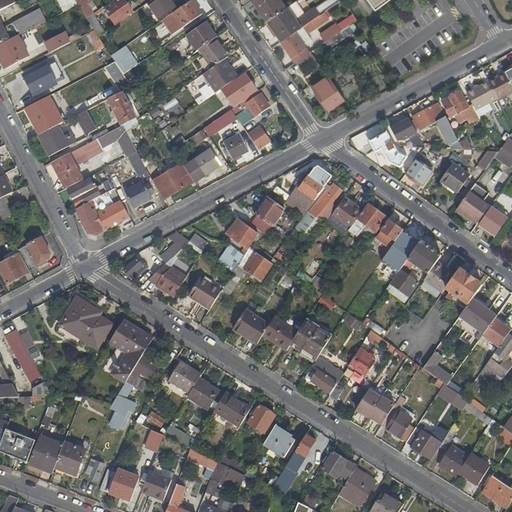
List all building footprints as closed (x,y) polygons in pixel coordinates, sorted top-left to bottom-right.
[(0,0),(0,10),(12,4),(10,0),(0,0)] [(63,0),(69,8),(82,1),(80,0),(63,0)] [(97,11),(89,0),(80,0),(82,1),(91,15),(97,11)] [(114,0),(109,4),(119,20),(136,8),(137,7),(131,0),(114,0)] [(178,0),(151,0),(164,18),(175,10),(182,5),(178,0)] [(175,10),(184,24),(205,9),(198,0),(188,0),(182,5),(175,10)] [(287,0),(258,0),(271,16),(289,3),(287,0)] [(377,0),(389,17),(405,6),(401,1),(402,0),(412,0),(412,1),(413,2),(416,0),(377,0)] [(289,3),(271,16),(285,37),(299,27),(306,22),(292,2),(289,3)] [(328,7),(315,16),(319,23),(332,14),(328,7)] [(0,41),(8,37),(9,40),(45,21),(39,8),(3,27),(0,21),(0,41)] [(104,23),(97,11),(91,15),(99,27),(104,23)] [(222,32),(211,18),(191,32),(201,47),(202,46),(221,33),(222,32)] [(339,19),(325,30),(329,37),(344,26),(339,19)] [(103,34),(109,30),(104,23),(99,27),(103,34)] [(99,27),(92,31),(103,48),(109,43),(103,34),(99,27)] [(299,27),(285,37),(293,48),(294,47),(297,52),(310,43),(299,27)] [(231,54),(234,52),(221,33),(202,46),(216,65),(227,57),(231,54)] [(34,47),(40,58),(63,46),(58,35),(34,47)] [(9,40),(0,44),(0,61),(4,69),(20,61),(9,40)] [(299,58),(313,48),(310,43),(297,52),(296,53),(299,58)] [(313,48),(299,58),(304,64),(313,57),(318,65),(326,60),(316,46),(313,48)] [(235,66),(237,64),(231,54),(227,57),(235,66)] [(207,71),(219,89),(235,78),(241,74),(243,73),(237,64),(235,66),(227,57),(216,65),(207,71)] [(120,58),(114,62),(124,81),(123,82),(126,89),(127,88),(136,84),(120,58)] [(44,62),(23,73),(35,96),(56,85),(44,62)] [(499,96),(500,99),(511,91),(511,66),(506,70),(506,69),(489,78),(490,79),(499,96)] [(332,69),(315,81),(332,104),(348,93),(332,69)] [(241,74),(235,78),(247,97),(253,93),(252,91),(260,85),(250,70),(242,75),(241,74)] [(490,79),(467,90),(480,115),(492,109),(488,102),(499,96),(490,79)] [(465,86),(442,98),(451,115),(455,113),(460,121),(469,117),(472,122),(481,118),(480,115),(467,90),(465,86)] [(69,87),(51,97),(61,116),(79,106),(69,87)] [(272,103),(261,87),(253,93),(247,97),(245,99),(253,110),(257,107),(260,112),(272,103)] [(142,115),(127,88),(126,89),(112,96),(126,123),(142,115)] [(225,92),(219,94),(223,104),(228,102),(225,92)] [(174,98),(164,108),(168,112),(178,102),(174,98)] [(235,106),(243,117),(253,110),(245,99),(235,106)] [(436,102),(413,113),(421,127),(436,119),(445,134),(454,130),(446,114),(443,115),(436,102)] [(159,109),(151,114),(155,119),(163,114),(159,109)] [(87,110),(76,116),(86,134),(96,128),(87,110)] [(397,126),(402,136),(416,129),(410,118),(397,126)] [(262,144),(273,136),(264,123),(253,131),(262,144)] [(102,136),(107,144),(127,131),(124,124),(106,134),(102,136)] [(220,132),(223,139),(238,131),(234,124),(220,132)] [(58,125),(39,135),(50,156),(52,155),(76,142),(71,133),(63,137),(58,125)] [(202,139),(212,133),(207,126),(198,132),(202,139)] [(244,129),(227,138),(236,155),(253,146),(244,129)] [(388,131),(371,140),(377,151),(383,148),(389,160),(397,148),(388,131)] [(187,132),(175,140),(179,146),(191,137),(187,132)] [(463,148),(470,149),(466,140),(460,142),(463,148)] [(511,145),(506,141),(503,146),(511,152),(511,145)] [(200,178),(201,180),(227,162),(214,144),(189,161),(189,162),(200,178)] [(138,151),(135,145),(123,151),(126,157),(131,155),(138,151)] [(511,153),(511,152),(503,146),(499,151),(494,157),(501,162),(505,158),(507,160),(511,153)] [(397,148),(389,160),(390,162),(400,166),(408,155),(399,150),(397,148)] [(499,151),(491,150),(481,163),(487,167),(494,157),(499,151)] [(138,151),(131,155),(134,162),(142,158),(138,151)] [(70,153),(53,162),(67,188),(84,179),(70,153)] [(416,157),(405,173),(422,184),(422,185),(433,170),(416,157)] [(142,158),(134,162),(141,174),(149,172),(142,158)] [(454,161),(441,179),(459,192),(465,183),(467,185),(471,180),(469,179),(472,175),(454,161)] [(160,192),(163,198),(200,178),(189,162),(154,180),(160,192)] [(299,186),(314,198),(331,174),(317,165),(314,166),(299,186)] [(0,194),(3,194),(10,190),(2,173),(0,174),(0,194)] [(69,191),(78,210),(116,189),(109,177),(90,187),(87,182),(69,191)] [(148,188),(152,195),(160,192),(154,180),(153,179),(150,180),(153,185),(148,188)] [(125,190),(134,208),(153,198),(152,195),(148,188),(144,180),(125,190)] [(313,210),(321,216),(341,188),(333,182),(327,191),(325,189),(315,201),(318,203),(313,210)] [(490,193),(476,183),(460,205),(458,207),(478,222),(490,206),(484,201),(490,193)] [(89,232),(95,233),(130,215),(116,189),(78,210),(89,232)] [(12,211),(3,194),(0,194),(0,215),(1,218),(12,211)] [(255,212),(271,224),(284,206),(268,194),(255,212)] [(345,198),(354,205),(356,203),(347,196),(345,198)] [(344,235),(363,208),(356,203),(354,205),(345,198),(327,223),(344,235)] [(377,232),(388,217),(370,204),(369,203),(361,213),(358,219),(377,232)] [(508,217),(493,207),(481,224),(496,234),(508,217)] [(310,214),(305,211),(296,223),(301,227),(310,214)] [(134,223),(130,216),(118,223),(123,230),(134,223)] [(237,217),(231,225),(251,240),(257,231),(237,217)] [(376,237),(390,247),(403,229),(389,219),(376,237)] [(251,240),(231,225),(226,231),(243,244),(232,261),(230,264),(226,262),(224,266),(232,271),(250,242),(251,240)] [(380,261),(397,273),(400,268),(407,258),(419,241),(403,229),(390,247),(380,261)] [(187,232),(183,237),(187,240),(195,246),(200,239),(197,237),(188,231),(187,232)] [(28,269),(47,259),(49,252),(40,234),(16,247),(19,251),(28,269)] [(282,243),(273,236),(264,249),(272,256),(282,243)] [(419,241),(407,258),(428,273),(437,260),(442,254),(421,239),(419,241)] [(162,254),(167,260),(184,249),(180,242),(162,254)] [(226,293),(255,246),(250,242),(232,271),(220,290),(226,293)] [(244,267),(260,278),(271,260),(255,250),(244,267)] [(277,250),(273,255),(288,266),(291,261),(277,250)] [(0,267),(7,281),(29,270),(28,269),(19,251),(0,260),(0,267)] [(147,270),(138,258),(123,269),(129,277),(136,272),(139,276),(147,270)] [(428,273),(425,278),(442,291),(446,286),(453,276),(448,273),(442,268),(443,265),(437,260),(428,273)] [(163,263),(146,278),(154,283),(153,284),(172,296),(185,275),(170,265),(168,267),(163,263)] [(332,273),(321,266),(315,275),(326,282),(332,273)] [(453,276),(446,286),(468,303),(473,297),(483,283),(459,267),(453,276)] [(397,273),(390,283),(408,296),(418,281),(400,268),(397,273)] [(296,273),(305,279),(308,275),(299,269),(296,273)] [(329,297),(335,289),(315,275),(309,283),(323,293),(329,297)] [(188,293),(209,307),(220,291),(199,277),(188,293)] [(323,294),(318,301),(332,310),(336,303),(323,294)] [(74,297),(58,322),(93,344),(106,323),(88,311),(90,307),(74,297)] [(460,315),(484,333),(496,317),(498,315),(473,297),(468,303),(460,315)] [(401,311),(419,323),(423,318),(404,306),(401,311)] [(262,335),(269,324),(244,308),(232,327),(241,333),(243,330),(258,341),(262,335)] [(347,318),(361,327),(364,323),(362,322),(351,313),(347,318)] [(289,346),(298,332),(274,316),(269,324),(262,335),(272,341),(274,338),(288,347),(289,346)] [(366,316),(362,322),(364,323),(370,327),(371,328),(377,333),(382,337),(387,331),(366,316)] [(11,320),(16,330),(22,327),(17,317),(11,320)] [(34,343),(49,335),(40,317),(24,325),(34,343)] [(108,371),(122,381),(123,379),(139,354),(146,344),(134,337),(139,329),(122,317),(107,340),(114,345),(123,351),(120,356),(119,355),(108,371)] [(483,334),(499,346),(511,328),(496,317),(484,333),(483,334)] [(317,358),(330,337),(305,320),(299,331),(298,332),(289,346),(314,362),(317,358)] [(20,367),(31,362),(14,328),(3,333),(20,367)] [(377,333),(371,328),(364,339),(371,343),(377,333)] [(511,350),(511,328),(499,346),(498,348),(500,350),(492,360),(508,372),(511,366),(511,357),(509,355),(511,350)] [(139,329),(134,337),(146,344),(151,336),(139,329)] [(243,330),(241,333),(256,344),(258,341),(243,330)] [(274,338),(272,341),(285,351),(288,347),(274,338)] [(123,351),(114,345),(101,366),(108,371),(119,355),(120,356),(123,351)] [(359,347),(348,363),(365,375),(376,358),(359,347)] [(30,350),(32,359),(40,357),(38,348),(30,350)] [(427,360),(423,366),(448,384),(453,376),(436,364),(443,355),(436,350),(427,360)] [(131,384),(140,390),(145,383),(146,384),(158,365),(139,354),(123,379),(125,380),(131,384)] [(336,382),(341,373),(317,358),(314,362),(313,363),(319,366),(317,369),(336,382)] [(177,359),(166,378),(187,391),(196,376),(199,372),(177,359)] [(313,363),(305,376),(329,392),(332,388),(336,382),(317,369),(319,366),(313,363)] [(0,397),(16,396),(6,376),(0,365),(0,397)] [(187,391),(185,395),(205,408),(217,389),(196,376),(187,391)] [(29,386),(29,395),(49,395),(40,379),(29,386)] [(131,384),(125,380),(117,392),(120,393),(116,401),(111,412),(107,421),(112,424),(115,426),(124,407),(129,409),(133,400),(127,397),(126,396),(124,395),(131,384)] [(339,393),(332,388),(329,392),(326,397),(333,402),(339,393)] [(367,389),(353,409),(366,418),(368,416),(380,425),(393,405),(380,396),(379,398),(367,389)] [(222,390),(211,408),(237,424),(248,406),(222,390)] [(393,405),(380,425),(405,441),(414,426),(416,424),(397,412),(406,398),(400,394),(393,405)] [(16,396),(11,408),(25,408),(27,396),(16,396)] [(468,400),(464,407),(488,425),(492,418),(483,411),(468,400)] [(246,420),(262,431),(273,413),(257,403),(246,420)] [(41,427),(49,429),(57,408),(49,405),(41,427)] [(147,409),(142,417),(157,426),(162,419),(147,409)] [(511,432),(504,426),(501,424),(494,434),(510,445),(511,443),(511,432)] [(177,437),(181,430),(171,425),(168,432),(177,437)] [(272,425),(261,443),(281,455),(291,438),(272,425)] [(438,441),(414,426),(405,441),(404,442),(428,457),(438,441)] [(0,434),(0,451),(23,460),(32,438),(3,427),(0,434)] [(154,445),(158,437),(142,427),(139,432),(148,438),(147,440),(154,445)] [(456,432),(450,428),(438,446),(444,450),(456,432)] [(313,438),(303,432),(284,463),(293,469),(313,438)] [(60,443),(36,434),(24,464),(48,473),(51,465),(60,443)] [(60,443),(51,465),(73,473),(82,448),(61,440),(60,443)] [(467,454),(451,444),(438,463),(454,473),(467,454)] [(187,446),(186,451),(206,461),(201,475),(208,477),(215,460),(187,446)] [(330,449),(320,464),(335,473),(331,479),(341,485),(348,473),(338,467),(344,458),(330,449)] [(469,453),(457,471),(477,484),(489,465),(469,453)] [(218,454),(215,460),(242,474),(246,468),(218,454)] [(94,478),(100,462),(87,457),(83,470),(87,472),(86,475),(94,478)] [(215,460),(208,477),(216,480),(222,483),(224,477),(238,484),(242,474),(215,460)] [(373,479),(352,466),(348,473),(341,485),(337,490),(358,503),(373,479)] [(114,471),(104,467),(97,486),(107,490),(114,471)] [(107,490),(107,491),(128,499),(136,479),(122,473),(123,471),(115,468),(114,471),(107,490)] [(148,468),(140,489),(162,498),(170,478),(148,468)] [(270,471),(263,484),(269,487),(276,474),(270,471)] [(490,474),(480,490),(493,498),(503,483),(490,474)] [(185,480),(176,477),(163,511),(194,511),(195,511),(182,507),(181,507),(183,503),(177,501),(185,480)] [(212,493),(216,480),(208,477),(203,490),(212,493)] [(511,488),(503,483),(493,498),(505,507),(511,496),(511,488)] [(394,511),(400,503),(381,491),(369,510),(371,511),(394,511)] [(154,500),(138,493),(135,502),(149,510),(154,500)] [(13,511),(15,509),(19,499),(10,496),(2,511),(13,511)] [(319,511),(315,510),(296,501),(291,511),(300,511),(301,511),(304,511),(319,511)]
